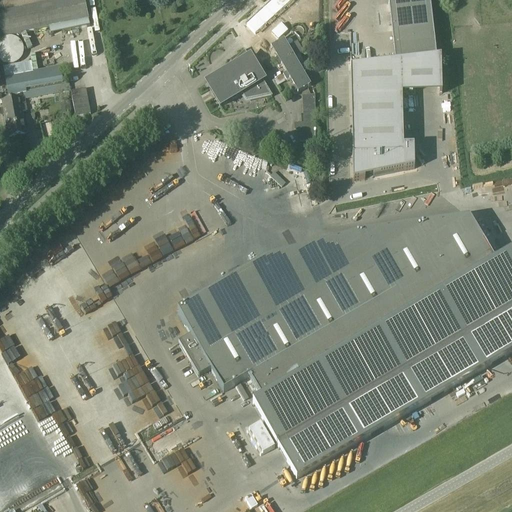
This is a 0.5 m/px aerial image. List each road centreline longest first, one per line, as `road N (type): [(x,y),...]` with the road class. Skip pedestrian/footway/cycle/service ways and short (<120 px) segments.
road 1 (tertiary): [(0,220),(235,0)]
road 2 (unclassified): [(406,511),(511,451)]
